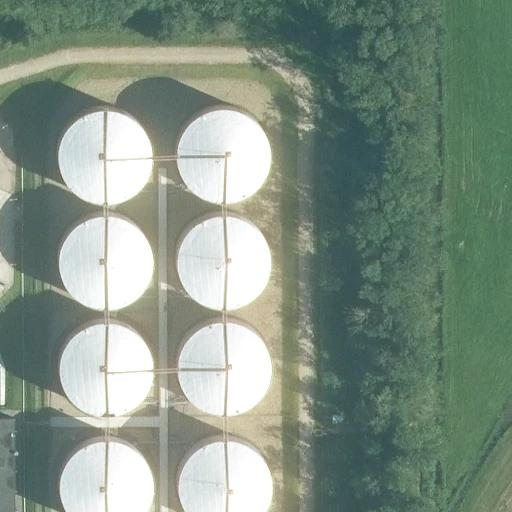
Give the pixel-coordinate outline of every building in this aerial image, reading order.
[(79,194),(90,200),(103,202),(117,201),(129,196),(140,187),(147,176),(151,163),(151,149),(147,136),(139,125),(128,117),(116,112),(103,111),(90,114),(78,120),(70,129),(63,139),(60,151),(60,163),(64,175),(70,186),(79,194)] [(197,194),(208,200),(221,202),(235,201),(247,196),(258,187),(265,176),(269,163),(269,149),(265,136),(257,125),(246,117),(234,112),(221,111),(208,114),(196,120),(188,129),(181,140),(178,151),(179,163),(182,175),(188,186),(197,194)] [(197,297),(207,303),(221,305),(234,304),(247,299),(257,290),(265,279),(269,266),(268,252),(264,239),(256,228),(246,220),(233,215),(220,214),(207,217),(196,223),(187,232),(181,242),(178,254),(178,266),(181,278),(188,289),(197,297)] [(80,298),(91,304),(104,306),(118,305),(131,300),(141,291),(148,280),(152,267),(152,253),(148,240),(140,229),(129,221),(117,216),(104,215),(91,218),(79,224),(71,233),(65,243),(61,255),(62,267),(65,279),(71,289),(80,298)] [(80,403),(91,409),(105,411),(118,410),(131,405),(141,396),(149,385),(152,372),(152,358),(148,345),(140,334),(129,326),(117,321),(104,320),(91,323),(80,329),(71,338),(65,348),(62,360),(62,373),(65,384),(72,395),(80,403)] [(198,403),(208,409),(222,411),(235,410),(248,405),(258,396),(266,385),(270,372),(269,358),(265,345),(257,334),(247,326),(234,321),(221,320),(208,323),(197,329),(188,338),(182,348),(179,360),(179,372),(182,384),(189,394),(198,403)] [(0,511),(13,511),(13,418),(0,418),(0,511)] [(259,511),(266,502),(270,489),(269,476),(265,463),(257,452),(247,443),(234,439),(221,438),(208,440),(197,447),(188,455),(182,466),(179,478),(179,490),(182,502),(188,511),(259,511)] [(143,511),(150,503),(153,490),(153,476),(149,463),(141,452),(130,444),(118,440),(105,439),(92,441),(80,448),(72,456),(66,467),(62,479),(63,491),(66,503),(71,511),(143,511)]
